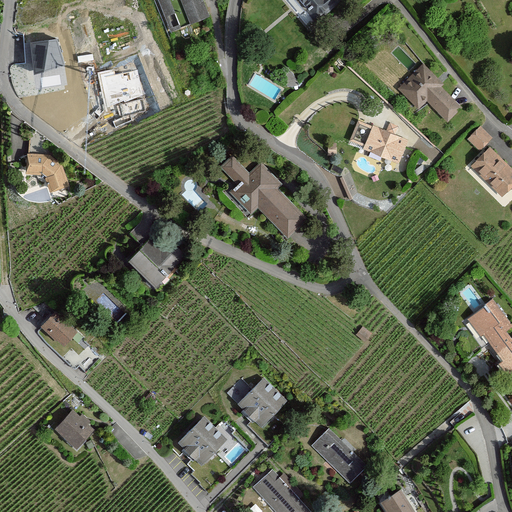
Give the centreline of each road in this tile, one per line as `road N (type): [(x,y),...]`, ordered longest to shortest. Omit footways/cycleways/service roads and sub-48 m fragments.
road 1 (residential): [(361,272),(327,289),(246,258),(144,201),(68,146),(3,80),(11,0)]
road 2 (residential): [(235,0),(238,116),(325,185),(361,272)]
road 3 (residential): [(0,293),(207,511)]
road 4 (residential): [(504,511),(477,400),(361,272)]
road 5 (residential): [(393,0),(487,112),(511,130)]
